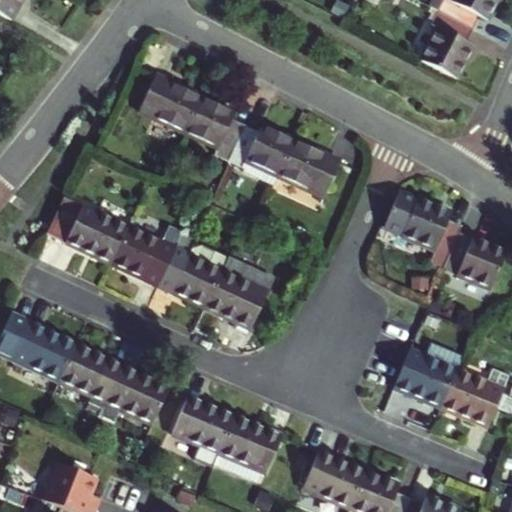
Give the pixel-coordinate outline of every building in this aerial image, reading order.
[(0,0),(0,14),(11,21),(22,0),(0,0)] [(445,0),(439,12),(474,30),(480,18),(488,21),(498,0),(453,0),(453,1),(451,0),(445,0)] [(422,61),(458,79),(474,47),(467,44),(474,30),(439,12),(432,26),(438,29),(422,61)] [(185,133),(201,97),(156,76),(139,111),(185,133)] [(228,162),(245,127),(231,120),(235,113),(201,97),(185,133),(217,148),(213,156),(228,162)] [(278,178),(295,142),(261,126),(258,133),(245,127),(228,162),(245,171),(244,173),(273,187),(278,178)] [(295,142),(278,178),(323,199),(340,163),(295,142)] [(460,232),(463,225),(449,219),(452,213),(419,199),(403,236),(435,249),(432,256),(447,262),(460,232)] [(112,265),(128,229),(64,201),(48,235),(112,265)] [(178,242),(181,236),(168,231),(161,243),(128,229),(112,265),(158,286),(178,242)] [(447,262),(444,269),(490,289),(506,252),(460,232),(447,262)] [(178,242),(158,286),(204,307),(221,272),(218,270),(223,257),(201,247),(192,249),(178,242)] [(221,272),(204,307),(251,329),(267,294),(274,279),(227,258),(221,272)] [(58,383),(76,347),(30,325),(13,362),(58,383)] [(87,403),(102,410),(122,368),(76,347),(58,383),(90,398),(87,403)] [(394,388),(442,408),(457,372),(409,351),(394,388)] [(152,426),(169,390),(122,368),(102,410),(116,417),(119,410),(152,426)] [(503,391),(457,372),(442,408),(488,427),(503,391)] [(220,453),(235,419),(188,398),(174,434),(220,453)] [(220,453),(215,465),(259,483),(263,473),(267,475),(281,439),(235,419),(220,453)] [(350,510),(365,474),(318,455),(304,491),(350,510)] [(42,501),(69,511),(97,511),(99,507),(89,503),(92,496),(98,480),(57,463),(42,501)] [(404,511),(410,500),(396,495),(399,488),(365,474),(350,510),(349,511),(404,511)] [(92,496),(89,503),(99,507),(102,500),(92,496)] [(410,500),(404,511),(458,511),(424,499),(422,505),(410,500)]
